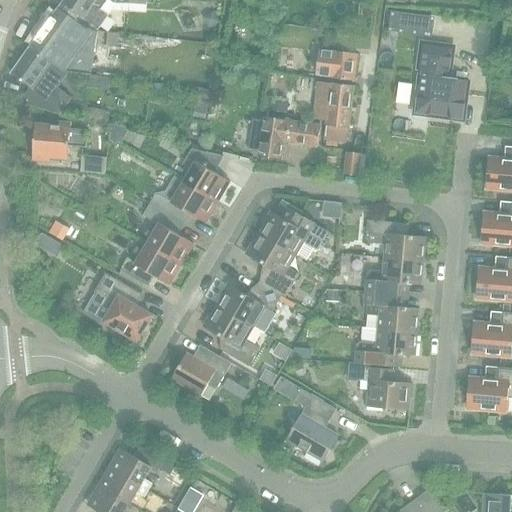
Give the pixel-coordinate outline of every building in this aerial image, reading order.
[(63,0),(58,7),(87,29),(91,24),(99,30),(110,15),(102,10),(109,0),(111,0),(115,3),(148,4),(148,0),(63,0)] [(73,48),(87,29),(58,7),(30,46),(61,68),(66,72),(93,74),(95,53),(76,51),(73,48)] [(389,10),(387,27),(400,28),(402,12),(389,10)] [(420,69),(414,112),(464,119),(470,78),(442,74),(442,70),(451,71),(455,44),(421,40),(417,68),(420,69)] [(30,46),(11,72),(32,87),(21,101),(57,112),(67,100),(48,86),(61,68),(30,46)] [(356,80),(359,54),(334,51),(334,55),(330,54),(327,77),(356,80)] [(347,142),(349,128),(350,128),(355,86),(331,83),(331,84),(318,82),(314,119),(327,120),(326,126),(327,126),(326,139),(347,142)] [(280,155),(282,140),(318,146),(321,125),(265,116),(265,119),(255,118),(250,147),(260,148),(260,152),(280,155)] [(35,124),(32,158),(50,160),(50,156),(68,157),(69,144),(86,146),(87,129),(70,127),(71,123),(59,122),(59,126),(35,124)] [(112,123),(109,139),(116,143),(126,126),(112,123)] [(183,181),(218,202),(230,181),(211,170),(220,155),(191,148),(182,163),(191,168),(183,181)] [(346,151),(343,173),(357,175),(360,153),(346,151)] [(105,173),(106,157),(82,155),(81,171),(105,173)] [(511,159),(489,157),(486,187),(511,189),(511,159)] [(206,222),(218,202),(183,181),(175,176),(166,191),(155,193),(150,203),(180,221),(186,211),(206,222)] [(484,212),(481,242),(511,244),(511,201),(511,202),(511,215),(484,212)] [(180,221),(150,203),(143,214),(158,224),(147,243),(181,263),(194,243),(174,231),(180,221)] [(289,208),(283,218),(270,211),(263,223),(265,224),(259,232),(296,254),(304,241),(318,250),(328,231),(289,208)] [(384,257),(423,260),(425,236),(398,234),(399,222),(367,219),(366,238),(369,242),(386,244),(384,257)] [(70,230),(58,223),(50,236),(62,243),(70,230)] [(288,267),(296,254),(259,232),(254,241),(253,240),(246,252),(269,266),(260,281),(282,295),(285,297),(299,273),(288,267)] [(65,246),(42,234),(35,246),(58,259),(65,246)] [(181,263),(147,243),(135,263),(128,258),(121,270),(144,283),(150,273),(169,284),(181,263)] [(421,284),(423,260),(384,257),(383,270),(371,269),(367,273),(365,291),(393,294),(394,282),(421,284)] [(506,270),(479,267),(476,297),(511,300),(511,257),(507,257),(506,270)] [(104,325),(106,321),(137,339),(151,315),(134,305),(141,292),(105,272),(94,291),(95,293),(84,312),(104,325)] [(272,311),(282,295),(260,281),(250,297),(227,283),(220,295),(222,296),(217,305),(253,327),(264,333),(276,313),(272,311)] [(392,305),(393,294),(365,291),(364,310),(367,314),(379,315),(378,325),(365,324),(365,327),(383,329),(417,332),(419,308),(392,305)] [(253,327),(217,305),(211,314),(210,313),(203,324),(226,338),(220,349),(249,366),(260,348),(246,339),(253,327)] [(501,325),(474,322),(472,352),(511,356),(511,344),(511,312),(502,312),(501,325)] [(417,332),(383,329),(365,327),(364,340),(361,340),(357,343),(355,362),(396,366),(397,354),(415,355),(417,332)] [(216,389),(232,362),(222,357),(215,369),(187,352),(171,378),(201,395),(208,384),(216,389)] [(367,405),(383,406),(409,409),(410,397),(412,397),(413,383),(386,381),(387,369),(362,367),(360,379),(361,379),(360,389),(368,389),(367,405)] [(469,377),(467,407),(506,411),(508,397),(511,397),(511,367),(498,367),(496,380),(469,377)] [(304,456),(320,465),(338,435),(325,428),(336,409),(302,388),(295,401),(306,407),(287,440),(307,451),(304,456)] [(111,468),(149,490),(153,483),(144,478),(151,467),(158,471),(165,459),(140,445),(134,455),(123,449),(111,468)] [(111,468),(101,486),(129,504),(137,492),(145,496),(149,490),(111,468)] [(101,486),(89,505),(100,511),(124,511),(129,504),(101,486)] [(195,511),(206,494),(193,486),(180,508),(178,510),(180,511),(195,511)] [(445,511),(428,489),(418,497),(419,498),(405,508),(402,511),(445,511)] [(510,511),(511,494),(484,492),(482,511),(510,511)] [(253,511),(237,503),(231,511),(253,511)]
